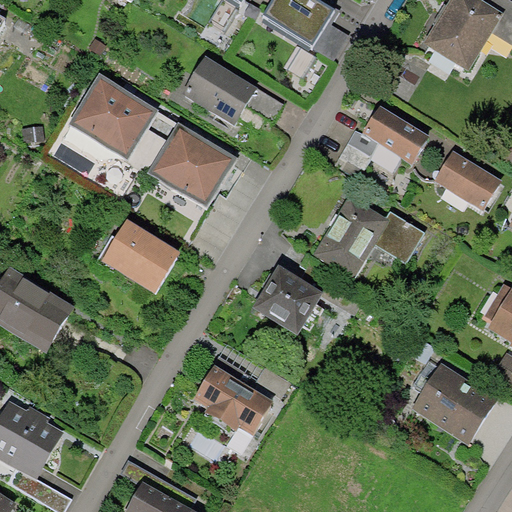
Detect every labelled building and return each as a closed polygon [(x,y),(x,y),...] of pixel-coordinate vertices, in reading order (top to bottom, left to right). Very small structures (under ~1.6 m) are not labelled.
[(341,13),(320,0),(276,0),(265,17),(335,62),(351,37),(333,26),(341,13)] [(453,0),(424,48),(469,76),(502,21),(467,0),(453,0)] [(262,10),(252,3),(245,14),(256,20),(262,10)] [(0,43),(14,20),(0,11),(0,43)] [(206,59),(184,95),(236,129),(259,90),(206,59)] [(160,111),(101,75),(70,125),(129,161),(149,129),(160,111)] [(429,137),(384,109),(367,137),(381,145),(412,165),(429,137)] [(239,160),(182,125),(170,142),(150,175),(210,210),(239,160)] [(170,142),(149,129),(129,161),(150,175),(170,142)] [(367,137),(355,130),(340,157),(366,171),(381,145),(367,137)] [(505,187),(453,155),(435,185),(487,216),(505,187)] [(388,219),(351,197),(315,255),(355,279),(376,244),(409,264),(426,235),(392,214),(388,219)] [(183,254),(130,222),(105,263),(159,295),(183,254)] [(329,269),(306,255),(299,267),(307,272),(302,280),(282,268),(256,310),(300,338),(328,295),(317,287),(329,269)] [(79,307),(12,267),(0,286),(0,325),(49,354),(79,307)] [(511,293),(488,336),(511,349),(511,293)] [(511,351),(508,350),(492,376),(511,388),(511,351)] [(499,403),(441,368),(414,413),(472,448),(499,403)] [(10,403),(0,419),(0,460),(19,471),(11,485),(56,511),(66,511),(72,502),(37,481),(65,434),(48,425),(52,419),(32,407),(29,414),(10,403)] [(196,502),(129,462),(122,474),(141,486),(124,511),(195,511),(191,509),(196,502)] [(14,511),(19,505),(0,493),(0,511),(14,511)]
